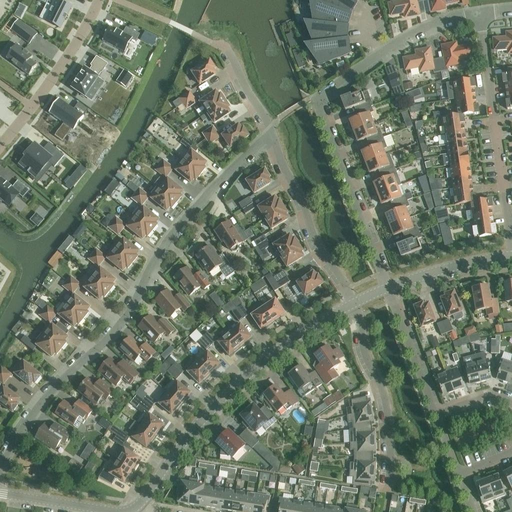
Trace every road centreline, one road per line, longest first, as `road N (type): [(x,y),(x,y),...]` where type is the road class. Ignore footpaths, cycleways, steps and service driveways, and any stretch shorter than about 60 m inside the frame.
road 1 (residential): [(0,469),(55,388),(119,327),(180,223),(270,129)]
road 2 (residential): [(387,287),(317,100),(439,24),(482,14)]
road 3 (tertiary): [(353,302),(232,387),(129,511)]
road 4 (residential): [(511,236),(482,14)]
road 5 (residential): [(353,302),(317,244),(270,129)]
road 6 (residential): [(97,0),(0,142)]
road 7 (residential): [(390,461),(384,395),(353,302)]
road 8 (residential): [(435,415),(387,287)]
road 9 (tertiary): [(511,256),(387,287)]
